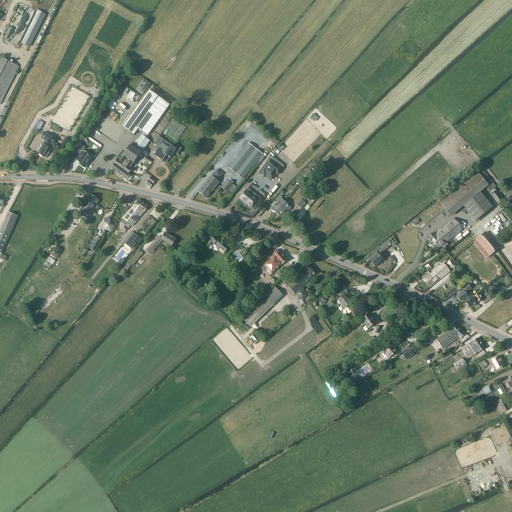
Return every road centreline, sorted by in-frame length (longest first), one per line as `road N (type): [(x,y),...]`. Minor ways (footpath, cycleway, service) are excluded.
road 1 (secondary): [(511,343),(211,211),(101,182),(0,178)]
road 2 (track): [(289,296),(307,329),(262,365),(223,320)]
road 3 (track): [(503,461),(378,511)]
